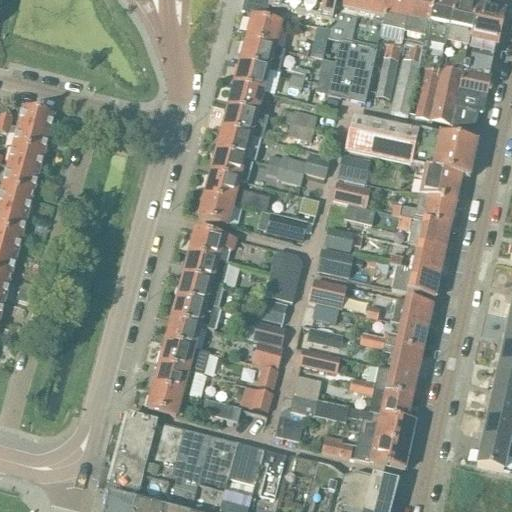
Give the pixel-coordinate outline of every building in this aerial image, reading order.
[(244,0),(242,15),(252,17),(266,20),(269,10),(331,24),(336,0),(244,0)] [(336,0),(331,24),(327,43),(340,46),(335,67),(327,99),(364,107),(367,95),(375,59),(380,33),(386,0),(336,0)] [(389,103),(400,48),(410,0),(386,0),(380,33),(375,59),(384,61),(375,100),(389,103)] [(418,72),(433,0),(410,0),(400,48),(409,50),(406,64),(402,64),(390,116),(407,120),(418,72)] [(430,124),(455,4),(437,0),(433,0),(418,72),(425,73),(414,121),(430,124)] [(467,52),(477,9),(455,4),(430,124),(450,129),(466,52),(467,52)] [(466,52),(450,129),(454,130),(458,111),(477,116),(478,113),(483,114),(504,18),(505,15),(477,9),(467,52),(466,52)] [(252,21),(246,44),(276,52),(282,29),(252,21)] [(246,44),(240,66),(270,74),(278,76),(284,54),(276,52),(246,44)] [(313,46),(309,60),(322,63),(325,49),(313,46)] [(323,64),(315,96),(327,99),(335,67),(323,64)] [(240,66),(234,88),(264,96),(270,74),(240,66)] [(293,71),(291,80),(304,83),(306,74),(293,71)] [(291,80),(288,90),(301,93),(304,83),(291,80)] [(234,88),(228,111),(258,119),(264,96),(234,88)] [(53,120),(22,111),(17,131),(48,139),(53,120)] [(228,111),(222,133),(261,143),(264,134),(254,132),(258,119),(228,111)] [(458,111),(454,130),(473,134),(477,116),(458,111)] [(281,115),(279,125),(290,128),(313,134),(317,121),(294,115),(293,118),(281,115)] [(11,129),(13,121),(0,117),(0,126),(10,129),(11,129)] [(461,179),(461,180),(469,182),(477,147),(418,135),(419,134),(352,119),(344,156),(416,171),(416,170),(461,179)] [(11,129),(10,129),(0,126),(0,135),(8,138),(9,137),(10,130),(11,129)] [(290,128),(287,139),(310,146),(313,134),(290,128)] [(43,159),(48,139),(17,131),(12,150),(43,159)] [(256,166),(262,143),(222,133),(216,155),(252,164),(256,166)] [(7,170),(38,178),(43,159),(12,150),(7,170)] [(216,155),(210,177),(240,185),(240,186),(245,188),(252,164),(216,155)] [(343,159),(337,183),(365,189),(370,165),(343,159)] [(269,160),(267,168),(303,178),(305,167),(282,161),(281,163),(269,160)] [(300,191),(303,178),(267,168),(264,178),(276,181),(275,184),(300,191)] [(1,190),(32,198),(38,178),(7,170),(1,190)] [(416,170),(416,171),(413,181),(422,183),(418,201),(426,202),(455,208),(461,180),(461,179),(416,170)] [(210,177),(204,199),(234,207),(266,216),(269,202),(242,195),(241,199),(237,197),(240,186),(240,185),(210,177)] [(0,195),(0,215),(26,222),(32,198),(1,190),(0,195)] [(234,207),(204,199),(198,222),(228,230),(234,207)] [(401,211),(399,221),(411,223),(411,224),(421,227),(421,226),(449,232),(455,208),(426,202),(418,201),(415,213),(412,213),(401,211)] [(255,213),(291,222),(294,210),(271,204),(270,207),(258,204),(255,213)] [(347,211),(344,224),(371,231),(374,217),(347,211)] [(0,237),(20,243),(26,222),(0,215),(0,237)] [(305,227),(270,218),(265,235),(265,236),(301,245),(305,227)] [(409,237),(407,247),(416,250),(416,249),(444,255),(449,232),(421,226),(421,227),(411,224),(408,233),(409,237)] [(195,234),(189,257),(219,265),(219,264),(222,253),(233,255),(236,245),(195,234)] [(20,243),(0,237),(0,256),(16,260),(20,243)] [(416,250),(411,273),(439,279),(444,255),(416,249),(416,250)] [(348,284),(353,260),(320,253),(314,277),(348,284)] [(0,256),(0,281),(10,284),(16,260),(0,256)] [(270,279),(297,286),(302,269),(297,261),(276,256),(270,279)] [(183,280),(222,290),(228,267),(219,264),(219,265),(189,257),(183,280)] [(390,258),(388,268),(396,269),(400,270),(402,261),(390,258)] [(396,269),(391,293),(434,303),(439,279),(411,273),(400,270),(396,269)] [(297,286),(270,279),(264,301),(292,308),(297,286)] [(183,280),(177,302),(217,312),(221,297),(222,290),(183,280)] [(0,303),(4,305),(10,284),(0,281),(0,303)] [(315,309),(338,314),(340,304),(316,299),(314,309),(315,309)] [(177,302),(171,324),(201,332),(214,335),(219,313),(217,312),(177,302)] [(395,302),(390,325),(399,327),(427,334),(432,311),(395,302)] [(262,304),(257,323),(282,329),(286,310),(262,304)] [(315,309),(312,323),(335,328),(338,314),(315,309)] [(368,311),(365,322),(376,324),(379,314),(368,311)] [(511,321),(509,321),(503,345),(511,346),(511,321)] [(195,354),(201,332),(171,324),(165,346),(195,354)] [(257,326),(252,345),(280,352),(285,333),(257,326)] [(370,352),(381,355),(382,355),(383,349),(422,357),(427,334),(399,327),(396,339),(384,336),(382,342),(373,340),(370,352)] [(309,332),(306,346),(339,353),(342,339),(309,332)] [(359,349),(370,352),(373,340),(362,337),(359,349)] [(511,372),(511,346),(503,345),(498,369),(511,372)] [(165,346),(159,369),(189,377),(189,376),(195,377),(202,379),(208,358),(195,354),(165,346)] [(388,374),(417,380),(422,357),(383,349),(382,355),(381,355),(381,356),(392,358),(388,374)] [(335,379),(339,363),(301,354),(297,370),(335,379)] [(159,369),(153,390),(183,398),(188,400),(194,378),(195,377),(189,376),(189,377),(159,369)] [(511,398),(511,372),(498,369),(493,394),(511,398)] [(362,386),(360,398),(371,400),(373,395),(412,403),(417,380),(388,374),(378,371),(374,388),(362,386)] [(272,395),(277,376),(261,372),(255,391),(272,395)] [(297,381),(295,390),(319,395),(321,385),(297,381)] [(360,398),(362,386),(351,383),(348,395),(360,398)] [(183,398),(153,390),(147,413),(177,421),(183,398)] [(293,400),(317,405),(319,395),(295,390),(293,400)] [(266,417),(271,399),(244,391),(239,410),(266,417)] [(511,423),(511,398),(493,394),(487,418),(511,423)] [(373,395),(371,400),(368,416),(407,425),(412,403),(373,395)] [(407,425),(368,416),(317,405),(293,400),(289,416),(345,428),(347,421),(362,424),(359,439),(409,450),(415,427),(407,425)] [(204,404),(201,414),(213,417),(213,420),(237,427),(240,413),(204,404)] [(508,448),(511,430),(511,423),(487,418),(482,443),(508,448)] [(113,430),(106,459),(116,461),(108,490),(137,498),(155,427),(129,421),(127,420),(123,433),(113,430)] [(279,423),(274,441),(298,447),(302,428),(279,423)] [(155,427),(137,498),(133,511),(161,511),(168,490),(181,434),(155,427)] [(208,441),(181,434),(168,490),(161,511),(190,511),(207,447),(208,441)] [(357,441),(353,464),(404,475),(409,450),(359,439),(359,440),(357,441)] [(236,449),(208,441),(207,447),(190,511),(219,511),(235,450),(236,449)] [(482,443),(476,468),(502,474),(508,448),(482,443)] [(323,445),(321,457),(349,463),(352,451),(323,445)] [(248,511),(262,456),(236,449),(235,450),(219,511),(248,511)] [(290,463),(262,456),(248,511),(277,511),(290,463)] [(290,463),(277,511),(305,511),(316,468),(290,462),(290,463)] [(316,468),(305,511),(333,511),(342,480),(330,471),(316,468)] [(342,480),(333,511),(362,511),(371,480),(357,476),(343,481),(342,480)] [(390,511),(397,486),(371,480),(362,511),(390,511)] [(133,511),(137,498),(108,490),(105,501),(107,501),(104,511),(133,511)]
